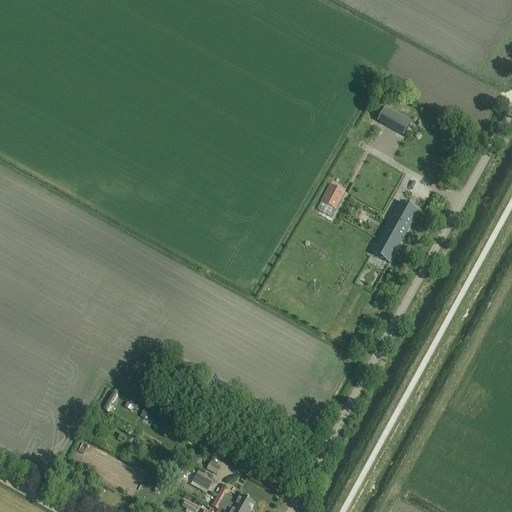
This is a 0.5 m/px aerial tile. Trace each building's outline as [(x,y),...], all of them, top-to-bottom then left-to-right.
[(385,127),(394,113),(385,108),(377,123),(385,127)] [(321,202),(335,210),(344,193),(330,185),(321,202)] [(418,213),(400,202),(371,255),(389,265),(418,213)] [(117,396),(114,393),(103,411),(107,413),(117,396)] [(140,418),(152,424),(156,417),(144,410),(140,418)] [(207,471),(216,476),(221,469),(211,463),(207,471)] [(213,483),(212,483),(197,475),(192,484),(208,492),(213,483)] [(217,499),(239,511),(250,511),(254,505),(240,497),(237,502),(226,496),(228,493),(222,490),(217,499)] [(239,511),(217,499),(212,508),(218,511),(219,509),(223,511),(239,511)] [(185,502),(182,501),(179,506),(182,507),(182,508),(187,510),(185,511),(195,511),(197,509),(185,502)]
